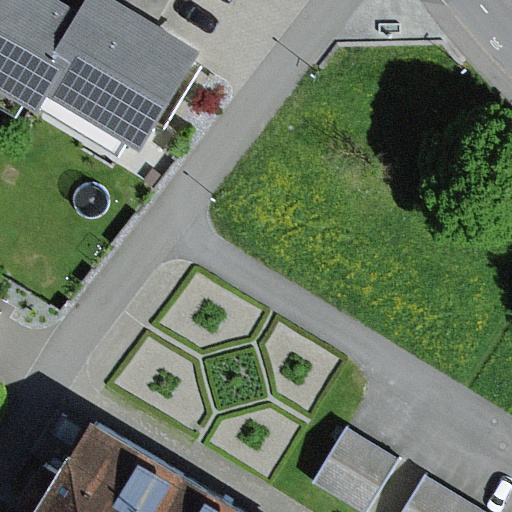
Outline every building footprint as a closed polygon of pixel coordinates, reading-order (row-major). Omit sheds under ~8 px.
[(75,0),(0,0),(0,80),(35,101),(46,82),(90,9),(75,0)] [(162,19),(129,0),(95,0),(90,9),(46,82),(148,143),(206,46),(162,19)] [(75,0),(90,9),(95,0),(75,0)] [(129,0),(162,19),(173,0),(129,0)] [(43,511),(42,511),(260,511),(103,419),(82,455),(58,441),(23,499),(43,511)] [(366,511),(402,456),(350,424),(315,481),(363,511),(366,511)] [(497,511),(429,471),(404,511),(497,511)]
